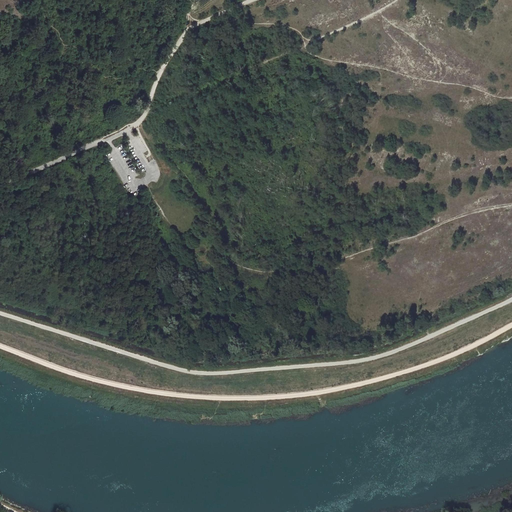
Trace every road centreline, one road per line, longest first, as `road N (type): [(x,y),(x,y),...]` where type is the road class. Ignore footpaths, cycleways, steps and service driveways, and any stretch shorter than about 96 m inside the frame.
road 1 (track): [(0,314),(209,373),(349,362),(397,350),(511,299)]
road 2 (track): [(139,121),(396,0)]
road 3 (track): [(0,185),(139,121)]
